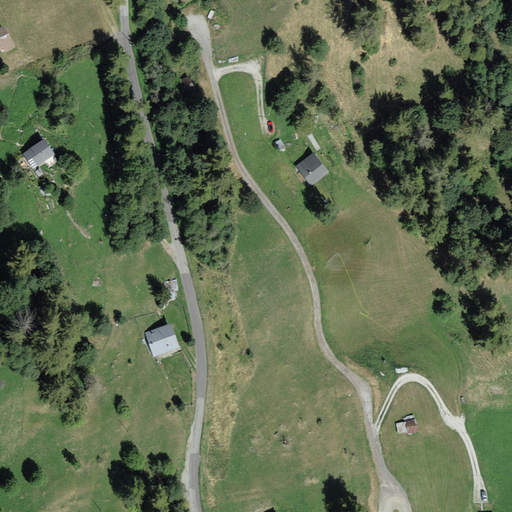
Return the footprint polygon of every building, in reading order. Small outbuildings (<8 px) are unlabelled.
[(8,28),(0,31),(0,51),(16,45),(8,28)] [(190,76),(178,82),(186,98),(198,92),(190,76)] [(48,140),(25,156),(34,170),(58,155),(48,140)] [(317,155),(297,169),(311,188),(331,174),(317,155)] [(175,326),(146,335),(154,359),(183,350),(175,326)] [(399,431),(407,429),(405,419),(397,421),(399,431)] [(418,420),(406,423),(410,438),(421,436),(418,420)]
